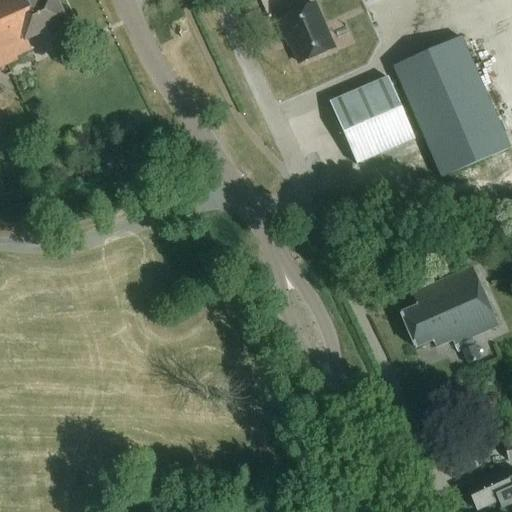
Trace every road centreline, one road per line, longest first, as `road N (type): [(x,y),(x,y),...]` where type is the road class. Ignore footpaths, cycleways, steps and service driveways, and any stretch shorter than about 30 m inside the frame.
road 1 (residential): [(451,511),(304,199)]
road 2 (tertiary): [(395,511),(255,219)]
road 3 (tertiary): [(255,219),(157,65),(126,0)]
road 4 (unclassified): [(304,199),(225,17)]
